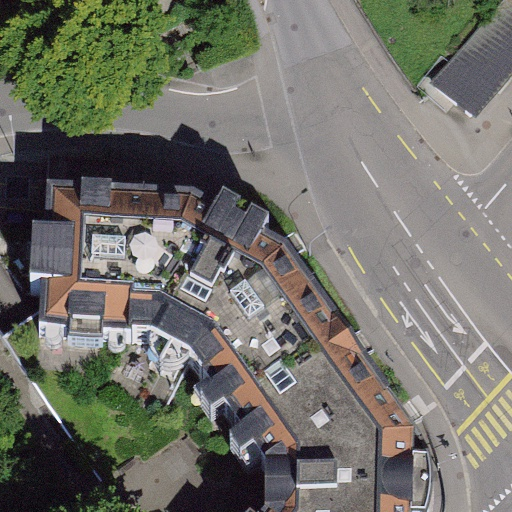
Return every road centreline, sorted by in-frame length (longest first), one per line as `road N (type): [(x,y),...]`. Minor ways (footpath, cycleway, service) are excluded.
road 1 (residential): [(329,101),(278,120),(54,102),(0,113)]
road 2 (tertiary): [(329,101),(426,271)]
road 3 (tertiary): [(426,271),(511,365)]
road 4 (residential): [(511,179),(426,271)]
